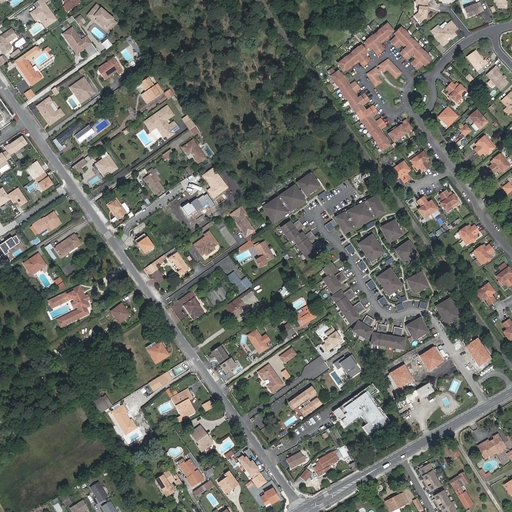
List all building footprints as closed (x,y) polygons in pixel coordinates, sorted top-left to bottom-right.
[(38,9),(31,14),(34,18),(37,16),(40,17),(45,22),(43,23),(47,28),(57,20),(42,0),(38,0),(34,3),(38,9)] [(65,0),(66,0),(68,3),(66,4),(65,4),(69,10),(80,2),(79,0),(65,0)] [(420,4),(418,6),(420,9),(419,14),(415,17),(420,24),(427,19),(429,6),(428,5),(431,2),(429,0),(420,0),(419,1),(421,2),(420,4)] [(499,2),(499,7),(503,7),(503,9),(508,9),(509,3),(507,3),(507,0),(496,0),(496,2),(499,2)] [(477,15),(477,16),(482,14),(481,13),(485,12),(481,3),(465,10),(469,19),(474,17),(474,16),(477,15)] [(96,5),(87,16),(92,20),(94,17),(96,17),(97,19),(110,31),(116,23),(112,20),(113,20),(112,19),(112,18),(111,17),(110,17),(96,5)] [(81,16),(75,20),(80,27),(83,25),(80,21),(83,18),(81,16)] [(92,20),(107,33),(110,31),(97,19),(96,17),(94,17),(92,20)] [(452,38),(456,35),(455,33),(459,30),(452,22),(447,27),(447,29),(444,31),(440,27),(433,32),(436,35),(436,37),(441,42),(442,42),(444,45),(448,42),(448,40),(450,38),(452,38)] [(395,33),(389,26),(386,28),(380,33),(380,34),(375,38),(374,38),(368,43),(366,45),(367,47),(370,50),(371,52),(374,50),(380,57),(386,52),(381,46),(380,45),(383,43),(385,41),(387,42),(393,37),(392,35),(395,33)] [(73,28),(63,35),(76,52),(79,53),(92,44),(86,36),(81,40),(73,28)] [(0,38),(0,49),(3,53),(5,54),(10,50),(11,48),(8,45),(9,42),(17,36),(11,29),(0,37),(0,38)] [(413,56),(414,55),(416,57),(418,59),(417,61),(413,65),(418,71),(424,66),(427,68),(433,62),(430,59),(431,59),(425,53),(420,49),(421,48),(415,42),(414,43),(410,38),(411,38),(405,32),(404,32),(402,29),(396,36),(398,38),(392,44),(398,50),(402,45),(404,44),(406,46),(408,49),(407,50),(402,55),(407,61),(413,56)] [(15,62),(32,85),(42,78),(37,72),(36,73),(27,60),(39,51),(36,47),(15,62)] [(365,49),(363,47),(361,49),(360,49),(354,54),(355,55),(349,59),(349,58),(346,61),(342,64),(343,64),(340,66),(346,73),(348,71),(350,72),(356,67),(355,66),(357,64),(360,61),(361,63),(366,68),(372,63),(366,56),(369,54),(368,52),(365,49)] [(48,53),(51,50),(49,48),(34,60),(39,66),(50,56),(48,53)] [(480,57),(481,56),(477,51),(468,58),(479,72),(489,64),(486,60),(485,61),(484,62),(480,57)] [(138,59),(144,68),(150,64),(144,55),(138,59)] [(113,59),(100,68),(104,75),(102,76),(105,80),(117,71),(119,74),(122,72),(113,59)] [(390,61),(381,68),(385,74),(389,71),(398,80),(403,75),(390,61)] [(506,80),(504,77),(499,71),(500,70),(496,67),(488,75),(502,91),(510,83),(506,80)] [(369,76),(377,88),(383,84),(379,78),(382,76),(378,70),(369,76)] [(340,73),(333,78),(335,81),(337,85),(339,88),(340,88),(344,93),(343,93),(346,97),(348,100),(352,105),(352,106),(356,112),(357,112),(361,117),(360,118),(365,125),(365,124),(367,127),(369,130),(374,137),(374,136),(376,139),(378,142),(377,142),(382,149),(383,148),(385,151),(392,146),(390,143),(391,142),(387,136),(386,136),(385,137),(383,134),(381,131),(382,130),(388,127),(383,120),(378,124),(377,124),(375,122),(373,119),(374,118),(380,114),(375,107),(368,112),(364,107),(372,102),(367,95),(361,99),(360,100),(357,97),(356,95),(357,94),(362,90),(358,83),(352,87),(351,88),(349,85),(347,83),(348,82),(349,81),(344,75),(342,76),(340,73)] [(466,78),(471,83),(474,79),(469,74),(466,78)] [(84,78),(70,88),(79,99),(89,92),(91,96),(95,93),(84,78)] [(140,84),(146,92),(142,95),(147,103),(163,92),(158,84),(154,87),(148,78),(140,84)] [(451,86),(464,98),(469,93),(465,89),(465,86),(462,86),(459,83),(456,86),(454,84),(451,86)] [(458,103),(464,98),(451,86),(448,89),(451,92),(449,94),(452,97),(452,99),(454,99),(458,103)] [(25,94),(29,99),(35,95),(31,90),(25,94)] [(168,99),(174,95),(170,90),(164,94),(168,99)] [(79,99),(81,103),(91,96),(89,92),(79,99)] [(511,92),(503,101),(511,111),(511,92)] [(49,97),(38,105),(41,109),(40,110),(48,122),(51,120),(53,123),(64,114),(60,109),(55,113),(49,104),(53,102),(49,97)] [(156,127),(157,127),(161,128),(166,135),(169,133),(171,136),(174,134),(173,133),(179,129),(175,123),(169,127),(165,122),(174,115),(168,107),(145,123),(149,128),(152,126),(154,129),(156,127)] [(88,114),(94,122),(102,116),(97,108),(88,114)] [(459,118),(450,108),(446,112),(447,113),(444,116),(443,115),(440,118),(444,121),(445,120),(448,123),(447,124),(450,128),(453,124),(454,125),(457,122),(456,121),(459,118)] [(470,118),(475,124),(484,117),(478,111),(470,118)] [(484,117),(475,124),(480,130),(488,123),(484,117)] [(413,128),(408,120),(404,123),(405,124),(400,128),(399,127),(392,131),(393,133),(390,135),(396,142),(398,140),(399,141),(405,136),(408,134),(411,132),(414,130),(413,128)] [(63,140),(68,137),(74,132),(76,135),(75,136),(80,143),(95,132),(89,125),(82,130),(75,121),(68,127),(69,129),(56,138),(60,143),(63,140)] [(190,130),(194,135),(198,133),(199,135),(201,134),(196,126),(190,130)] [(161,128),(157,127),(163,137),(166,135),(161,128)] [(475,150),(478,153),(491,142),(487,136),(482,140),(479,140),(478,143),(476,145),(478,148),(475,150)] [(10,147),(6,149),(7,151),(10,155),(14,152),(23,146),(18,139),(9,146),(10,147)] [(182,148),(188,155),(191,153),(198,163),(206,158),(193,140),(182,148)] [(491,142),(478,153),(480,156),(483,154),(485,156),(488,154),(490,155),(491,152),(496,148),(491,142)] [(171,150),(163,156),(166,160),(174,155),(171,150)] [(7,151),(2,154),(1,154),(0,154),(0,164),(11,156),(10,155),(7,151)] [(423,151),(417,156),(427,170),(430,167),(428,164),(431,162),(423,151)] [(490,167),(492,171),(506,160),(502,154),(497,158),(494,157),(494,160),(491,162),(493,165),(490,167)] [(110,163),(111,160),(108,156),(95,165),(97,168),(96,169),(100,175),(101,174),(104,178),(117,169),(114,165),(112,165),(110,166),(109,164),(110,163)] [(427,170),(417,156),(411,160),(415,165),(414,167),(417,168),(419,171),(421,169),(424,172),(427,170)] [(87,163),(83,159),(72,167),(78,176),(84,171),(81,167),(87,163)] [(506,160),(492,171),(494,174),(497,171),(500,174),(503,172),(505,172),(505,170),(510,166),(506,160)] [(404,162),(398,167),(408,181),(412,179),(408,173),(411,171),(404,162)] [(408,181),(398,167),(392,171),(398,180),(401,178),(405,184),(406,183),(408,181)] [(148,181),(150,184),(151,186),(150,187),(154,194),(163,188),(158,181),(160,180),(155,172),(150,176),(149,174),(144,178),(146,182),(148,181)] [(310,173),(297,182),(306,195),(308,193),(316,188),(319,186),(310,173)] [(194,174),(184,181),(187,184),(197,177),(194,174)] [(302,198),(294,185),(284,193),(285,194),(281,197),(278,199),(274,202),(273,200),(263,207),(271,219),(278,215),(280,218),(282,216),(287,213),(289,215),(292,213),(290,210),(296,206),(298,205),(296,202),(302,198)] [(0,187),(0,207),(10,201),(0,188),(0,187)] [(443,193),(453,208),(459,203),(452,192),(449,194),(446,191),(443,193)] [(447,212),(453,208),(443,193),(440,195),(443,198),(440,200),(442,203),(441,205),(443,206),(447,212)] [(338,215),(336,217),(344,233),(348,230),(347,229),(352,226),(355,225),(359,223),(360,224),(368,220),(367,218),(372,216),(374,215),(379,212),(380,214),(384,211),(375,196),(373,197),(367,200),(366,197),(362,199),(364,202),(358,205),(353,208),(347,211),(346,208),(342,210),(344,212),(338,215)] [(424,197),(421,200),(431,215),(438,210),(432,201),(428,203),(424,197)] [(107,204),(118,219),(127,213),(116,198),(107,204)] [(421,200),(418,202),(422,208),(419,210),(425,219),(431,215),(421,200)] [(230,215),(231,216),(239,210),(243,215),(244,214),(246,213),(242,207),(230,215)] [(21,212),(28,220),(31,216),(24,209),(21,212)] [(239,210),(231,216),(243,232),(242,233),(245,238),(250,235),(255,231),(244,214),(243,215),(239,210)] [(62,223),(54,212),(45,218),(42,221),(41,219),(33,224),(39,233),(47,228),(49,232),(62,223)] [(396,220),(380,228),(388,243),(404,235),(396,220)] [(292,221),(281,228),(285,235),(297,227),(294,224),(292,221)] [(335,228),(330,221),(325,225),(329,231),(335,228)] [(463,239),(477,229),(475,226),(471,228),(469,226),(467,227),(464,227),(464,230),(458,233),(463,239)] [(293,239),(301,233),(299,230),(297,227),(285,235),(290,241),(293,239)] [(12,234),(10,236),(13,239),(18,234),(13,228),(10,230),(12,234)] [(479,232),(477,229),(463,239),(467,245),(473,241),(475,242),(475,239),(478,237),(476,234),(479,232)] [(203,241),(202,239),(194,245),(197,249),(201,247),(205,253),(206,255),(215,249),(213,247),(218,244),(209,231),(204,235),(206,237),(207,238),(203,241)] [(301,233),(293,239),(298,246),(309,238),(307,235),(304,231),(301,233)] [(82,243),(76,234),(56,247),(63,256),(69,252),(68,250),(76,245),(77,246),(82,243)] [(135,240),(145,253),(154,247),(144,234),(135,240)] [(372,234),(359,244),(372,262),(385,253),(372,234)] [(309,238),(298,246),(303,253),(314,244),(311,241),(309,238)] [(410,240),(395,250),(396,251),(405,264),(419,254),(410,240)] [(265,241),(255,247),(259,254),(261,253),(263,256),(261,257),(257,259),(257,261),(260,267),(265,264),(264,263),(266,262),(266,261),(265,260),(273,256),(265,241)] [(51,249),(54,248),(51,243),(45,247),(54,261),(57,258),(51,249)] [(355,249),(350,243),(345,247),(349,253),(355,249)] [(314,244),(303,253),(308,260),(319,252),(316,248),(314,244)] [(474,252),(478,258),(492,248),(489,245),(486,247),(484,244),(482,246),(479,246),(479,248),(474,252)] [(69,252),(70,253),(78,248),(77,246),(76,245),(68,250),(69,252)] [(56,247),(54,249),(61,258),(63,256),(56,247)] [(492,248),(478,258),(483,264),(488,260),(490,260),(491,258),(493,256),(491,253),(494,251),(492,248)] [(173,261),(179,270),(177,272),(179,276),(189,269),(177,252),(167,259),(170,263),(173,261)] [(24,264),(32,275),(46,265),(38,254),(24,264)] [(155,261),(157,266),(166,260),(164,255),(155,261)] [(367,266),(362,260),(357,264),(361,270),(367,266)] [(158,268),(153,262),(147,267),(151,273),(158,268)] [(336,270),(331,263),(323,269),(328,276),(323,279),(333,292),(341,286),(337,281),(339,280),(340,283),(347,277),(342,270),(335,275),(336,277),(335,278),(332,273),(336,270)] [(501,271),(511,285),(511,273),(507,267),(501,271)] [(391,268),(377,278),(390,296),(404,287),(391,268)] [(234,271),(227,277),(240,293),(247,288),(234,271)] [(509,287),(511,285),(501,271),(496,275),(500,281),(499,283),(501,284),(504,286),(507,284),(509,287)] [(422,272),(407,280),(408,282),(415,295),(431,287),(422,272)] [(371,279),(366,283),(370,289),(376,285),(371,279)] [(488,284),(482,288),(493,303),(497,301),(492,295),(495,293),(488,284)] [(283,289),(280,293),(283,296),(289,289),(286,286),(284,288),(283,286),(282,288),(283,289)] [(80,287),(73,290),(76,296),(82,292),(80,287)] [(332,296),(351,323),(359,317),(355,312),(357,311),(358,313),(365,308),(360,300),(353,305),(354,308),(353,309),(346,299),(348,298),(349,300),(356,295),(351,288),(344,293),(345,295),(344,296),(340,290),(332,296)] [(493,303),(482,288),(476,293),(483,302),(486,300),(490,305),(493,303)] [(237,306),(242,302),(253,294),(250,289),(225,307),(233,318),(238,314),(242,312),(238,307),(237,306)] [(73,290),(52,300),(54,303),(51,304),(52,308),(73,298),(75,302),(76,306),(78,310),(61,318),(64,325),(86,315),(83,309),(86,308),(89,306),(86,301),(90,300),(88,295),(84,297),(82,292),(76,296),(73,290)] [(179,301),(182,306),(184,305),(190,314),(194,319),(204,312),(194,298),(195,297),(192,292),(179,301)] [(383,296),(378,300),(382,306),(388,302),(383,296)] [(444,319),(447,324),(460,316),(458,312),(460,310),(459,309),(457,310),(456,308),(450,298),(446,300),(444,301),(443,299),(440,301),(441,303),(440,304),(436,306),(442,316),(443,318),(441,319),(442,321),(444,319)] [(428,302),(421,300),(419,307),(426,309),(428,302)] [(403,302),(396,305),(398,311),(405,308),(403,302)] [(123,308),(125,307),(122,304),(111,312),(119,323),(128,316),(123,308)] [(187,317),(185,311),(180,313),(177,305),(173,306),(179,320),(187,317)] [(184,305),(182,306),(188,315),(190,314),(184,305)] [(309,305),(302,309),(304,311),(295,316),(301,326),(305,324),(304,322),(311,319),(312,320),(316,317),(309,305)] [(353,330),(367,338),(372,330),(367,326),(368,325),(370,326),(375,319),(367,314),(362,322),(364,323),(364,324),(358,321),(353,330)] [(420,317),(407,325),(415,339),(417,337),(425,332),(428,331),(420,317)] [(511,330),(506,322),(503,324),(506,329),(503,331),(510,340),(511,338),(511,330)] [(403,348),(405,338),(399,337),(399,335),(402,336),(403,327),(394,326),(393,334),(395,335),(395,336),(383,334),(384,333),(386,333),(388,325),(379,323),(377,332),(380,332),(379,334),(373,332),(372,343),(403,348)] [(333,327),(324,334),(329,340),(321,346),(325,352),(342,340),(333,327)] [(262,344),(265,343),(256,330),(248,336),(259,353),(266,349),(262,344)] [(146,347),(156,364),(168,356),(164,348),(167,347),(161,338),(146,347)] [(491,358),(477,338),(465,347),(478,367),(491,358)] [(211,352),(219,363),(227,357),(220,346),(211,352)] [(433,347),(419,357),(429,372),(444,362),(433,347)] [(292,348),(280,357),(284,364),(296,355),(292,348)] [(349,352),(332,363),(337,370),(342,367),(349,378),(361,370),(349,352)] [(230,358),(220,366),(226,374),(236,366),(230,358)] [(186,369),(191,365),(186,360),(181,364),(186,369)] [(403,365),(389,375),(399,390),(413,380),(403,365)] [(267,378),(271,384),(268,386),(272,394),(284,385),(269,366),(258,373),(264,381),(267,378)] [(172,379),(168,372),(149,383),(154,391),(172,379)] [(429,383),(416,391),(420,399),(434,391),(429,383)] [(378,392),(372,384),(334,412),(345,427),(361,416),(367,424),(362,427),(368,434),(388,420),(371,397),(378,392)] [(178,394),(176,389),(172,391),(171,388),(167,390),(170,397),(178,394)] [(188,390),(178,395),(180,398),(189,393),(188,390)] [(180,398),(178,395),(172,398),(182,416),(177,419),(179,422),(184,419),(183,418),(194,412),(188,400),(192,398),(189,393),(182,397),(180,398)] [(319,407),(315,401),(311,404),(308,400),(310,398),(305,393),(289,404),(293,410),(298,406),(301,408),(303,406),(305,409),(301,412),(305,417),(319,407)] [(101,412),(112,406),(106,395),(95,402),(101,412)] [(112,412),(126,434),(136,428),(132,420),(130,421),(126,415),(128,414),(123,406),(112,412)] [(189,423),(180,428),(182,431),(191,426),(189,423)] [(190,433),(193,436),(201,430),(207,439),(209,438),(203,429),(200,426),(190,433)] [(201,430),(193,436),(199,445),(197,446),(201,451),(213,443),(209,438),(207,439),(201,430)] [(501,448),(505,446),(497,434),(493,436),(495,438),(492,440),(497,446),(499,450),(501,448)] [(497,451),(499,450),(497,446),(492,440),(491,440),(492,442),(490,443),(489,442),(487,440),(478,446),(483,453),(487,450),(490,455),(497,451)] [(227,459),(234,454),(231,450),(224,455),(227,459)] [(300,453),(286,461),(290,469),(304,462),(300,453)] [(318,476),(331,469),(330,466),(337,462),(333,453),(319,461),(321,465),(314,469),(318,476)] [(179,465),(188,478),(186,479),(192,487),(203,479),(197,471),(194,473),(192,470),(195,468),(190,460),(184,464),(183,462),(179,465)] [(438,481),(435,476),(436,475),(433,471),(434,471),(430,464),(424,468),(423,466),(419,468),(420,470),(419,470),(425,481),(424,482),(428,488),(429,487),(431,491),(441,485),(439,481),(438,481)] [(305,470),(299,478),(305,483),(308,478),(306,476),(308,473),(305,470)] [(167,483),(173,479),(168,471),(162,475),(162,476),(156,480),(166,496),(173,492),(168,484),(167,483)] [(233,486),(234,487),(238,484),(229,472),(224,475),(226,478),(219,483),(226,493),(229,491),(228,489),(233,486)] [(460,487),(469,481),(464,472),(450,481),(455,490),(460,487)] [(481,475),(485,481),(492,476),(489,472),(485,475),(484,473),(481,475)] [(255,478),(261,486),(266,482),(260,474),(255,478)] [(206,488),(208,490),(214,486),(210,480),(193,492),(195,495),(206,488)] [(252,480),(245,485),(249,489),(255,485),(252,480)] [(99,482),(90,487),(100,503),(108,497),(99,482)] [(460,487),(455,490),(466,508),(473,504),(466,491),(464,493),(460,487)] [(261,497),(265,505),(270,503),(271,504),(279,500),(272,488),(264,493),(265,495),(261,497)] [(452,504),(450,501),(446,495),(447,495),(445,491),(434,497),(436,501),(435,501),(439,507),(440,507),(443,511),(455,511),(457,511),(453,504),(452,504)] [(391,511),(408,503),(403,493),(386,502),(391,511)] [(420,511),(423,509),(417,499),(414,501),(420,511)] [(75,511),(76,511),(85,511),(88,509),(83,501),(71,508),(73,511),(75,511)] [(117,511),(110,501),(102,506),(105,511),(117,511)] [(53,506),(56,511),(61,511),(63,511),(58,502),(53,506)]
